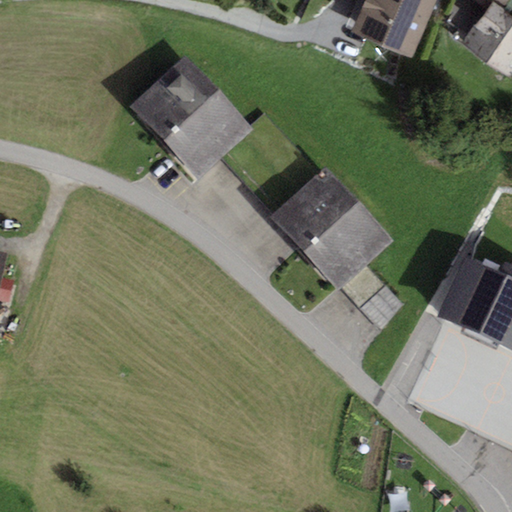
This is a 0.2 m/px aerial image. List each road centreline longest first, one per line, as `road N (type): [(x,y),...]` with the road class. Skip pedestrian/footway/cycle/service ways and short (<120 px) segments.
road 1 (residential): [(0,152),(170,210),(486,491),(498,511)]
road 2 (residential): [(147,0),(352,50)]
